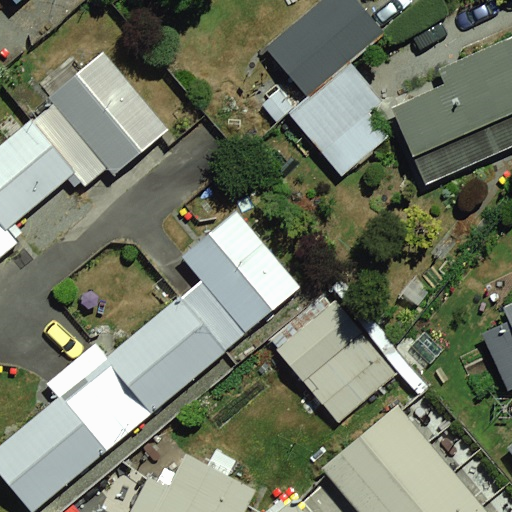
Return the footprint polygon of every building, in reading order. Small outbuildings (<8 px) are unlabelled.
[(0,0),(0,28),(30,0),(0,0)] [(348,0),(315,0),(249,57),(283,96),(369,23),(348,0)] [(511,34),(376,89),(409,170),(511,128),(511,34)] [(96,50),(0,125),(0,245),(154,123),(96,50)] [(349,71),(293,119),(346,181),(392,143),(371,118),(382,109),(349,71)] [(190,275),(0,424),(0,490),(15,510),(294,290),(229,208),(172,253),(190,275)] [(511,267),(476,286),(511,356),(511,267)] [(313,295),(251,347),(310,417),(372,366),(313,295)] [(489,511),(387,391),(307,458),(352,511),(489,511)] [(511,426),(486,447),(511,479),(511,426)] [(82,497),(74,511),(231,511),(250,488),(147,443),(119,508),(82,497)] [(294,511),(286,502),(274,511),(294,511)]
